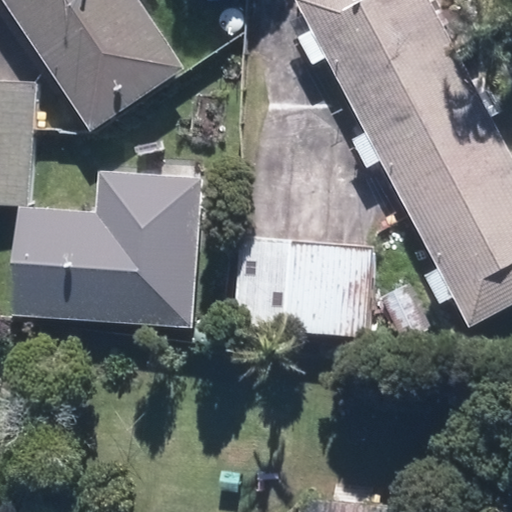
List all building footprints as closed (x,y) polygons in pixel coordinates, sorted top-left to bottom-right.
[(139,0),(9,0),(96,126),(184,66),(139,0)] [(511,158),(427,0),(301,0),(475,325),(511,305),(511,158)] [(0,80),(0,200),(26,202),(35,84),(0,80)] [(27,209),(20,315),(194,327),(204,181),(103,174),(100,214),(27,209)] [(372,248),(247,238),(240,327),(365,336),(372,248)]
